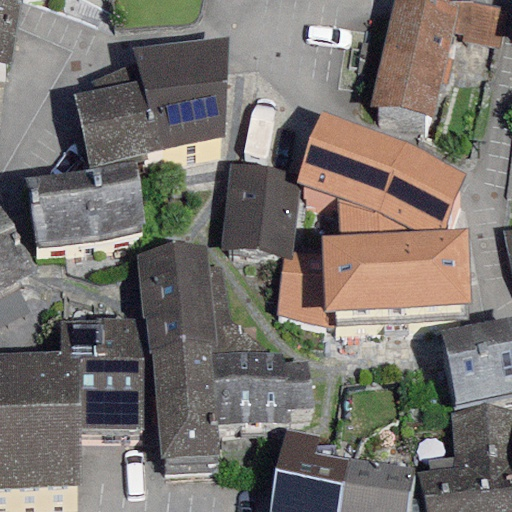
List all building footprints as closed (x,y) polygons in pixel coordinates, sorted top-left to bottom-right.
[(10,0),(0,0),(0,63),(10,65),(16,5),(10,0)] [(459,5),(436,0),(392,0),(369,104),(433,119),(451,40),(459,5)] [(460,0),(459,5),(451,40),(497,51),(506,11),(460,0)] [(227,38),(132,50),(136,64),(159,152),(223,136),(227,38)] [(159,152),(136,64),(89,81),(94,92),(72,95),(89,168),(132,161),(159,152)] [(402,142),(319,112),(298,176),(295,186),(299,187),(337,200),(374,212),(408,232),(445,230),(464,177),(402,142)] [(89,168),(25,178),(35,248),(143,232),(132,161),(89,168)] [(298,176),(229,165),(219,249),(282,259),(289,261),(290,252),(299,187),(295,186),(298,176)] [(374,212),(337,200),(339,236),(408,232),(374,212)] [(0,289),(33,272),(0,210),(0,289)] [(339,236),(319,237),(320,254),(323,313),(469,305),(465,229),(445,230),(408,232),(339,236)] [(511,232),(502,234),(510,287),(511,288),(511,232)] [(205,246),(135,255),(141,318),(145,317),(148,354),(152,354),(157,429),(160,460),(163,459),(163,478),(219,475),(216,428),(211,352),(205,246)] [(320,254),(290,252),(289,261),(282,259),(275,315),(324,330),(323,313),(320,254)] [(141,318),(58,323),(59,353),(59,361),(78,360),(79,432),(157,429),(152,354),(148,354),(145,317),(141,318)] [(511,317),(439,331),(454,406),(511,395),(511,317)] [(281,353),(211,352),(216,428),(289,425),(288,411),(315,411),(308,364),(281,366),(281,353)] [(59,353),(0,354),(0,487),(80,486),(79,432),(78,360),(59,361),(59,353)] [(453,472),(417,474),(424,511),(511,511),(511,411),(450,415),(453,472)] [(316,438),(283,431),(266,511),(336,511),(346,459),(313,454),(316,438)] [(405,511),(413,471),(346,459),(336,511),(405,511)]
